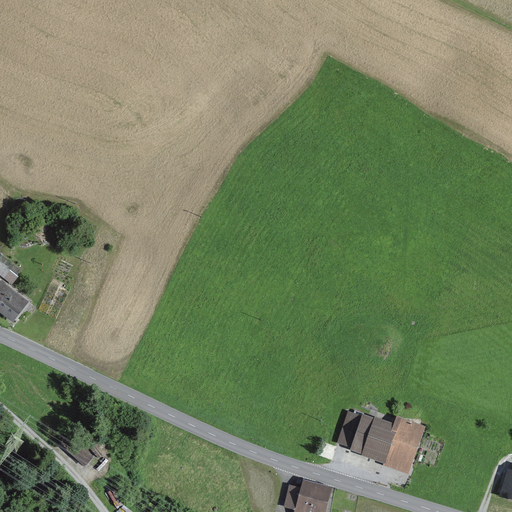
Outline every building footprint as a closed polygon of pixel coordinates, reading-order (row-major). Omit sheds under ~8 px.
[(1,252),(0,252),(0,273),(13,283),(23,270),(1,252)] [(0,307),(13,317),(26,301),(10,289),(5,295),(0,291),(0,289),(4,285),(0,281),(0,307)] [(362,418),(352,447),(405,466),(419,428),(399,421),(395,430),(362,418)] [(60,442),(71,453),(78,445),(66,435),(60,442)] [(505,479),(500,494),(511,497),(511,473),(510,481),(505,479)] [(296,508),(295,511),(322,511),(328,491),(303,483),(301,490),(290,487),(285,505),(296,508)]
